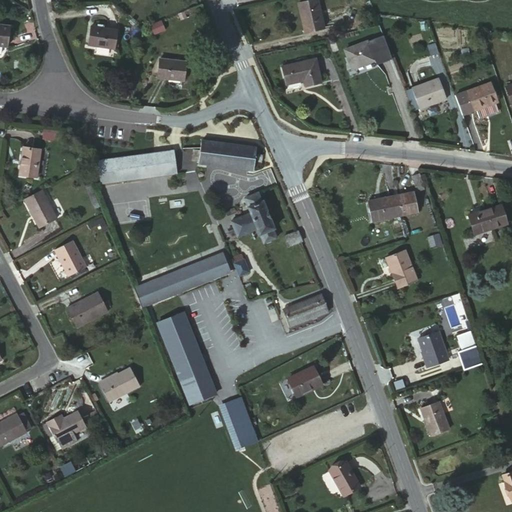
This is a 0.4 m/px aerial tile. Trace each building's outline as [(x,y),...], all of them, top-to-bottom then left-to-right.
[(316,0),(296,6),(304,36),(325,31),(316,0)] [(161,19),(149,24),(153,34),(165,29),(161,19)] [(87,25),(83,44),(113,50),(116,32),(87,25)] [(0,58),(1,59),(2,50),(7,51),(10,30),(0,28),(0,58)] [(350,69),(376,61),(371,45),(346,53),(350,69)] [(156,79),(182,84),(185,65),(159,60),(156,79)] [(316,60),(282,69),(287,86),(302,82),(304,90),(323,85),(316,60)] [(439,82),(411,92),(418,110),(445,101),(439,82)] [(470,95),(473,110),(498,104),(494,88),(470,95)] [(456,98),(460,113),(473,110),(470,95),(456,98)] [(42,129),(42,137),(51,137),(50,129),(42,129)] [(256,149),(229,145),(201,140),(197,164),(226,168),(254,172),(256,149)] [(96,161),(100,184),(177,172),(174,148),(96,161)] [(38,180),(44,152),(26,149),(23,177),(38,180)] [(424,189),(419,174),(410,177),(416,192),(424,189)] [(41,229),(55,222),(41,192),(28,199),(41,229)] [(258,243),(275,236),(258,193),(241,199),(246,214),(236,218),(238,225),(235,226),(237,232),(240,231),(243,236),(254,232),(258,243)] [(411,195),(397,199),(370,206),(375,225),(402,218),(416,214),(411,195)] [(507,227),(501,209),(468,221),(475,239),(507,227)] [(304,241),(299,231),(285,237),(288,247),(304,241)] [(431,251),(440,247),(436,236),(427,239),(431,251)] [(53,251),(59,262),(66,276),(84,268),(72,242),(53,251)] [(418,282),(408,256),(406,251),(387,259),(399,290),(418,282)] [(130,285),(138,305),(228,275),(221,255),(130,285)] [(250,264),(239,267),(243,278),(254,273),(250,264)] [(97,293),(66,309),(75,330),(108,313),(97,293)] [(289,326),(322,316),(315,297),(283,306),(289,326)] [(189,407),(214,397),(181,315),(155,325),(189,407)] [(468,331),(457,334),(460,346),(471,342),(468,331)] [(437,334),(421,338),(418,339),(421,352),(422,355),(420,355),(425,370),(446,364),(447,364),(442,349),(437,334)] [(464,372),(482,367),(476,348),(458,353),(464,372)] [(107,402),(140,388),(132,368),(98,382),(107,402)] [(313,369),(287,380),(295,398),(320,387),(313,369)] [(257,444),(239,398),(222,406),(239,452),(257,444)] [(440,405),(421,411),(430,437),(448,430),(440,405)] [(85,431),(77,412),(56,422),(54,420),(45,423),(55,445),(85,431)] [(12,421),(0,425),(0,448),(20,439),(12,421)] [(351,474),(347,464),(331,473),(342,492),(345,490),(350,497),(361,489),(351,474)] [(511,475),(500,479),(508,505),(511,503),(511,475)]
